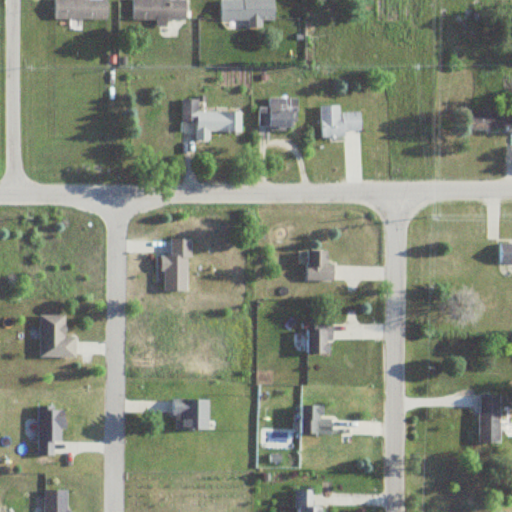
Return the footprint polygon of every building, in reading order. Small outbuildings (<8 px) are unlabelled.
[(50,0),(51,20),(104,20),(103,0),(50,0)] [(128,0),(129,21),(182,21),(182,0),(128,0)] [(245,21),(245,29),(259,29),(259,21),(271,21),(270,0),(226,0),(217,0),(217,22),(245,21)] [(293,127),(293,99),(265,99),(265,109),(255,109),(255,127),(293,127)] [(194,111),(194,100),(178,100),(178,121),(192,121),(192,132),(236,132),(236,111),(194,111)] [(503,110),(457,112),(458,133),(502,131),(502,124),(511,123),(511,104),(503,105),(503,110)] [(337,113),(336,105),(317,106),(318,136),(357,135),(356,112),(337,113)] [(511,262),(511,241),(497,241),(497,262),(511,262)] [(330,264),(324,264),(324,250),(304,250),(304,280),(330,280),(330,264)] [(161,256),(161,288),(179,288),(179,264),(173,264),(173,256),(161,256)] [(36,357),(72,357),(72,337),(61,337),(61,314),(36,314),(36,357)] [(304,324),(304,353),(328,353),(328,324),(304,324)] [(497,442),(497,395),(475,395),(475,442),(497,442)] [(205,399),(170,399),(170,429),(205,429),(205,399)] [(327,418),(319,418),(319,405),(297,405),(297,433),(327,433),(327,418)] [(50,441),(60,441),(60,407),(35,407),(35,456),(50,456),(50,441)] [(37,511),(64,511),(65,490),(38,490),(37,511)] [(293,511),(318,511),(318,506),(310,506),(310,490),(293,490),(293,511)]
